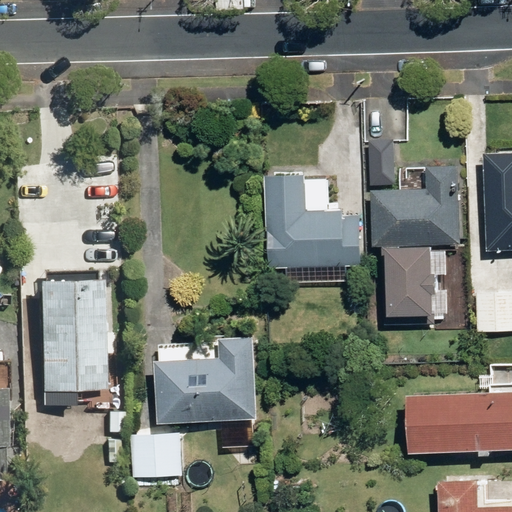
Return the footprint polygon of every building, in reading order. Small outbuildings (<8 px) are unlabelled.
[(397,139),(373,140),(374,186),(398,185),(397,139)] [(511,151),(488,152),(491,251),(511,249),(511,151)] [(374,189),(376,246),(386,246),(388,324),(438,323),(438,292),(442,292),(441,273),(437,273),(436,244),(464,244),(462,164),(430,165),(430,187),(374,189)] [(269,174),(272,268),(365,265),(363,214),(347,214),(347,208),(310,209),(309,173),(269,174)] [(511,329),(511,273),(502,274),(502,293),(481,292),(480,329),(511,329)] [(103,276),(40,279),(45,391),(107,389),(103,276)] [(160,359),(162,423),(261,419),(258,335),(223,336),(224,357),(160,359)] [(6,446),(9,445),(8,387),(0,386),(0,480),(7,481),(6,446)] [(511,390),(412,393),(414,452),(511,448),(511,390)] [(184,432),(133,434),(134,478),(185,476),(184,432)] [(442,476),(442,511),(511,511),(511,501),(482,502),(481,476),(442,476)]
